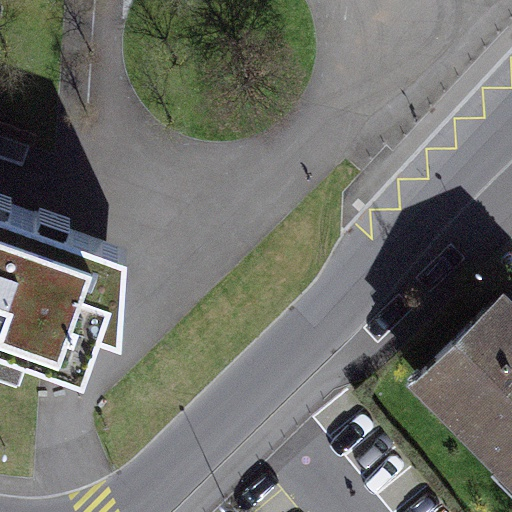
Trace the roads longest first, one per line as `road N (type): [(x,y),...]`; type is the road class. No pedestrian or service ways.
road 1 (residential): [(129,511),(404,230)]
road 2 (residential): [(511,123),(404,230)]
